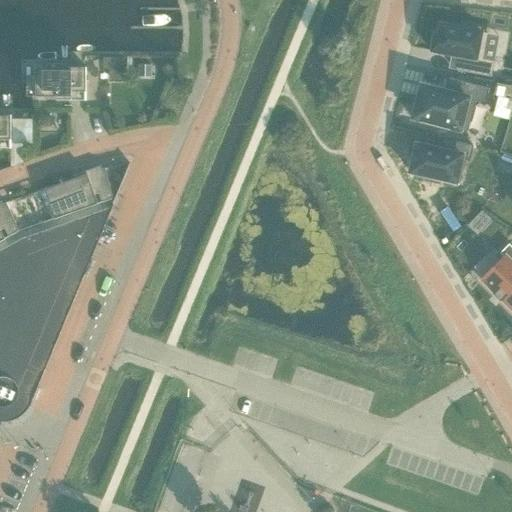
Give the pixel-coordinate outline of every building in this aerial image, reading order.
[(434,34),(431,51),(457,56),(454,69),(491,77),(494,61),(482,59),(487,33),(482,32),(483,28),(467,25),(466,29),(441,24),(438,35),(434,34)] [(110,75),(124,75),(124,59),(110,59),(110,75)] [(138,65),(138,77),(151,77),(151,65),(138,65)] [(86,100),(86,67),(35,67),(36,96),(84,96),(84,100),(86,100)] [(422,85),(413,118),(468,131),(476,99),(485,102),(489,88),(450,78),(447,92),(422,85)] [(11,115),(0,114),(0,144),(9,144),(9,148),(11,148),(11,115)] [(431,148),(407,142),(400,169),(415,173),(414,178),(429,182),(430,177),(445,181),(451,156),(460,158),(463,146),(433,139),(431,148)] [(37,387),(130,163),(129,163),(115,196),(112,197),(105,167),(62,182),(61,179),(59,180),(61,183),(44,189),(54,217),(19,230),(6,202),(0,205),(0,421),(4,422),(9,421),(13,421),(18,419),(22,417),(25,415),(29,411),(32,407),(37,387)] [(500,263),(481,286),(502,303),(499,306),(509,314),(511,311),(511,256),(501,247),(493,257),(500,263)]
